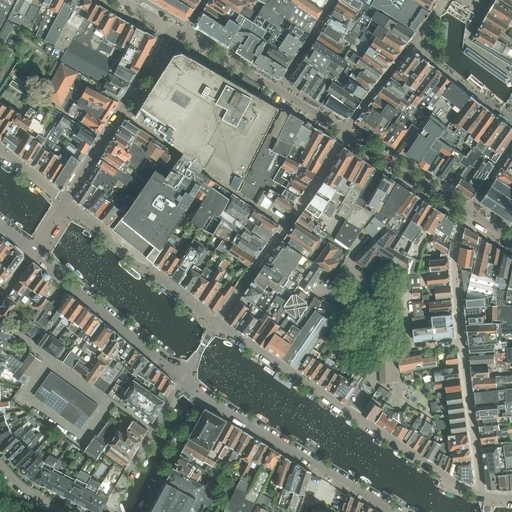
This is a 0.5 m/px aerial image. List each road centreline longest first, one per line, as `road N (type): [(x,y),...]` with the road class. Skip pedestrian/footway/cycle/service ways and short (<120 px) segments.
road 1 (residential): [(345,131),(216,323)]
road 2 (residential): [(208,399),(395,511)]
road 3 (residential): [(64,204),(170,28)]
road 4 (residential): [(183,378),(31,254)]
road 5 (residential): [(64,204),(216,323)]
road 6 (residential): [(350,415),(216,323)]
road 7 (residential): [(350,415),(373,379),(372,352),(462,342)]
road 8 (residential): [(118,511),(111,501),(183,378)]
road 9 (residential): [(480,493),(462,342)]
road 10 (residential): [(480,493),(350,415)]
road 11 (residential): [(468,211),(345,131)]
road 12 (residential): [(462,342),(454,256),(468,211)]
road 13 (residential): [(0,323),(108,401)]
road 14 (residential): [(208,399),(144,511)]
